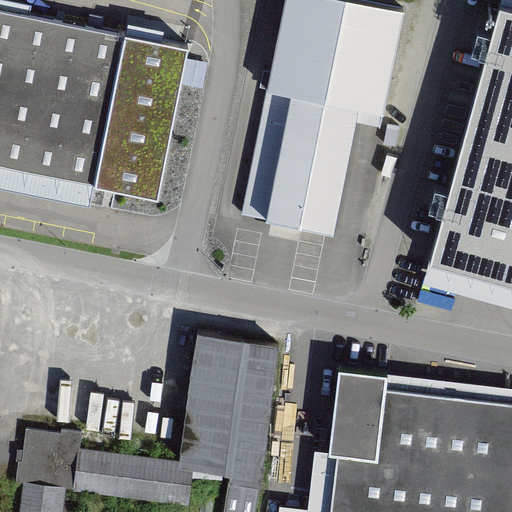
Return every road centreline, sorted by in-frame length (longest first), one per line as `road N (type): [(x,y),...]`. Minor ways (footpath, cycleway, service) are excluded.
road 1 (residential): [(0,252),(511,351)]
road 2 (unknown): [(455,0),(372,324)]
